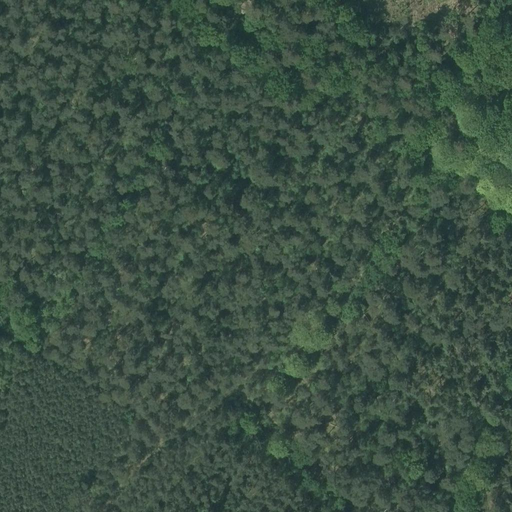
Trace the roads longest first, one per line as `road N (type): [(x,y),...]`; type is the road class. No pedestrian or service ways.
road 1 (track): [(511,2),(398,217),(107,511)]
road 2 (track): [(225,0),(511,165)]
road 3 (track): [(0,331),(181,437)]
